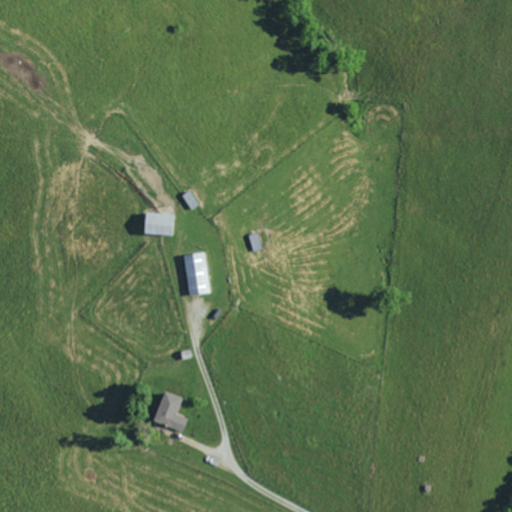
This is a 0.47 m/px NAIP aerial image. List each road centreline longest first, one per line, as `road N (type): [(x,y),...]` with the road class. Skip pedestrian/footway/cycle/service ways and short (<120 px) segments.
road 1 (residential): [(296,511),(222,455),(195,359),(196,247),(182,163),(156,142),(92,116)]
road 2 (residential): [(460,511),(467,443),(511,345)]
